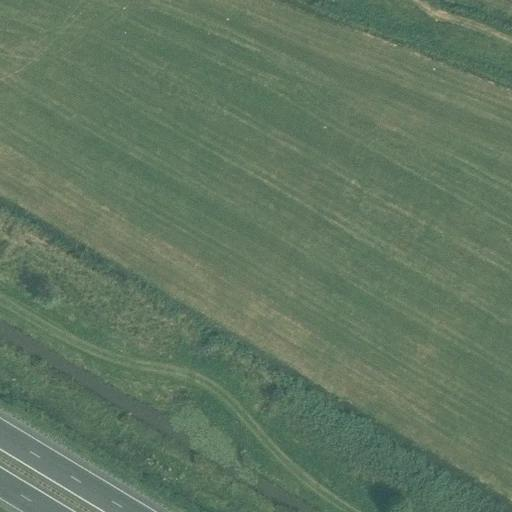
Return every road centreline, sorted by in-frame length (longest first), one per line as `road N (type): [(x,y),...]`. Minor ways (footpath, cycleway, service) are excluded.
road 1 (track): [(0,306),(196,378),(303,485),(347,511)]
road 2 (trunk): [(127,511),(0,435)]
